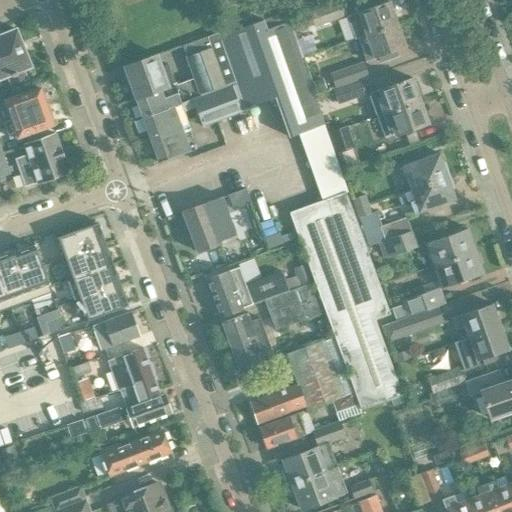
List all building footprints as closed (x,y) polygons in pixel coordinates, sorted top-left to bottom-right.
[(363,10),(359,12),(366,34),(397,23),(389,1),(376,6),(374,0),(372,0),(361,4),(363,10)] [(309,12),(288,20),(292,32),(314,25),(314,26),(346,15),(341,1),(309,12)] [(260,8),(239,16),(243,26),(263,19),(260,8)] [(283,13),(265,20),(268,27),(286,21),(283,13)] [(219,32),(218,33),(236,84),(245,109),(275,98),(289,137),(325,124),(292,32),(288,20),(286,21),(268,27),(265,20),(220,35),(219,32)] [(397,23),(366,34),(356,37),(365,62),(375,58),(375,57),(379,56),(381,61),(394,56),(392,51),(405,47),(397,23)] [(0,78),(7,75),(11,85),(26,78),(23,70),(31,66),(16,29),(0,35),(0,78)] [(177,93),(179,92),(183,103),(236,84),(218,33),(206,37),(210,47),(186,55),(194,78),(174,85),(177,93)] [(124,66),(136,98),(168,86),(168,85),(175,82),(171,73),(164,75),(156,54),(124,66)] [(368,76),(364,63),(331,74),(336,87),(368,76)] [(336,89),(333,90),(338,104),(366,94),(361,79),(368,77),(368,76),(336,87),(336,89)] [(420,99),(412,78),(369,93),(377,116),(383,114),(383,113),(420,99)] [(245,109),(236,84),(183,103),(183,104),(193,100),(203,127),(241,114),(240,111),(245,109)] [(169,87),(168,86),(136,98),(142,117),(183,103),(179,92),(177,93),(174,85),(169,87)] [(51,122),(53,122),(51,118),(53,118),(51,111),(49,111),(48,109),(47,109),(40,88),(5,100),(6,101),(0,103),(0,120),(1,124),(5,122),(10,137),(17,135),(18,136),(52,124),(51,122)] [(383,113),(383,114),(377,116),(385,138),(428,123),(420,99),(383,113)] [(188,122),(181,104),(183,104),(183,103),(142,117),(149,136),(188,122)] [(191,150),(185,134),(191,131),(188,122),(149,136),(159,161),(191,150)] [(337,154),(355,148),(346,125),(328,132),(337,154)] [(55,134),(25,144),(28,154),(14,159),(24,186),(36,182),(37,182),(69,171),(55,134)] [(0,178),(10,175),(2,152),(0,152),(0,178)] [(402,180),(406,178),(410,189),(449,176),(445,163),(443,164),(439,153),(398,168),(402,180)] [(451,189),(454,188),(449,176),(410,189),(414,201),(410,202),(414,213),(455,198),(451,189)] [(245,189),(228,195),(233,209),(250,202),(245,189)] [(306,206),(291,211),(309,263),(316,282),(327,312),(335,334),(374,319),(390,314),(345,191),(306,206)] [(353,209),(368,204),(365,194),(350,199),(353,209)] [(183,212),(198,252),(220,243),(219,241),(236,235),(222,197),(183,212)] [(368,204),(353,209),(366,245),(382,241),(411,230),(407,216),(382,225),(377,210),(371,212),(368,204)] [(97,223),(54,238),(62,259),(105,244),(97,223)] [(428,253),(431,252),(435,264),(473,250),(472,248),(474,245),(471,238),(469,238),(465,229),(463,229),(462,226),(452,230),(453,232),(424,243),(428,253)] [(417,245),(412,231),(411,230),(382,241),(387,255),(417,245)] [(105,244),(62,259),(70,280),(112,264),(105,244)] [(13,251),(12,251),(30,300),(52,293),(34,245),(16,252),(14,253),(13,251)] [(477,254),(474,254),(473,250),(435,264),(439,275),(436,276),(440,288),(468,278),(470,282),(480,278),(478,275),(481,274),(478,266),(480,263),(477,254)] [(12,251),(0,255),(0,280),(10,308),(30,300),(12,251)] [(112,264),(70,280),(77,300),(119,285),(112,264)] [(229,271),(206,279),(220,317),(264,301),(289,292),(285,280),(282,271),(245,285),(239,267),(229,271)] [(309,269),(295,274),(296,276),(299,286),(313,281),(309,269)] [(0,280),(0,311),(10,308),(0,280)] [(264,301),(275,331),(327,312),(316,282),(289,292),(264,301)] [(119,285),(77,300),(85,321),(127,306),(119,285)] [(397,320),(407,317),(439,306),(433,290),(400,301),(401,305),(391,308),(396,321),(397,320)] [(461,315),(451,319),(455,330),(465,326),(469,338),(500,327),(491,304),(479,308),(477,302),(463,307),(465,314),(461,315)] [(444,320),(439,306),(407,317),(412,332),(444,320)] [(112,319),(93,326),(101,350),(139,336),(130,313),(112,319)] [(248,313),(222,322),(239,370),(274,358),(265,335),(259,318),(250,321),(248,313)] [(60,317),(53,320),(57,331),(65,328),(60,317)] [(325,319),(317,322),(321,331),(328,329),(325,319)] [(377,328),(374,319),(335,334),(336,337),(334,338),(353,393),(357,404),(359,404),(361,409),(402,394),(377,328)] [(53,320),(46,322),(50,334),(57,331),(53,320)] [(406,334),(402,320),(381,327),(386,341),(406,334)] [(34,327),(26,329),(30,341),(38,338),(34,327)] [(469,338),(454,343),(464,372),(480,366),(478,361),(482,359),(484,365),(498,360),(495,354),(508,349),(500,327),(469,338)] [(26,329),(19,332),(23,343),(30,341),(26,329)] [(19,332),(12,335),(16,346),(23,343),(19,332)] [(12,335),(4,337),(8,349),(16,346),(12,335)] [(71,336),(60,339),(64,354),(77,350),(71,336)] [(334,338),(287,355),(298,386),(304,407),(306,410),(331,401),(353,393),(334,338)] [(107,360),(115,384),(117,389),(153,376),(143,347),(107,360)] [(91,371),(87,361),(70,368),(73,377),(91,371)] [(459,367),(426,379),(427,381),(432,392),(432,394),(464,382),(459,367)] [(511,379),(501,384),(496,371),(465,382),(469,395),(480,391),(490,419),(511,411),(511,379)] [(160,395),(156,385),(153,376),(117,389),(117,390),(119,389),(125,404),(126,404),(126,402),(132,400),(133,404),(164,394),(164,393),(160,395)] [(432,392),(427,381),(408,387),(413,399),(432,392)] [(292,387),(250,402),(258,423),(304,407),(298,386),(292,387)] [(331,401),(334,412),(357,404),(353,393),(331,401)] [(130,418),(132,426),(171,412),(164,394),(133,404),(132,400),(126,402),(126,404),(125,404),(125,405),(85,419),(89,432),(130,418)] [(102,406),(98,396),(79,403),(83,413),(102,406)] [(297,414),(259,427),(267,448),(304,435),(297,414)] [(292,484),(337,467),(332,453),(329,442),(343,437),(338,422),(313,431),(318,446),(283,459),(285,467),(283,469),(287,480),(290,479),(292,484)] [(100,451),(110,476),(171,452),(162,430),(120,446),(119,443),(100,451)] [(476,460),(488,455),(484,445),(472,449),(476,460)] [(1,450),(5,462),(16,458),(12,446),(1,450)] [(459,455),(463,465),(476,460),(472,449),(459,455)] [(448,451),(432,456),(436,466),(451,460),(448,451)] [(337,467),(292,484),(293,486),(290,487),(294,499),(297,498),(302,509),(347,493),(337,467)] [(430,501),(441,497),(431,471),(420,475),(430,501)] [(407,480),(417,506),(430,501),(420,475),(407,480)] [(349,487),(354,499),(373,491),(368,479),(349,487)] [(497,488),(493,481),(485,484),(495,511),(511,511),(511,491),(509,483),(497,488)] [(107,504),(110,511),(122,511),(126,511),(166,511),(169,511),(158,483),(121,497),(121,499),(107,504)] [(477,487),(479,495),(468,499),(472,511),(495,511),(485,484),(477,487)] [(81,485),(51,497),(56,511),(57,511),(87,500),(86,498),(81,485)] [(472,511),(468,499),(467,499),(464,492),(443,500),(447,511),(472,511)] [(381,511),(375,495),(367,499),(372,511),(381,511)] [(358,502),(361,511),(372,511),(367,499),(358,502)] [(87,500),(57,511),(91,511),(87,500)]
